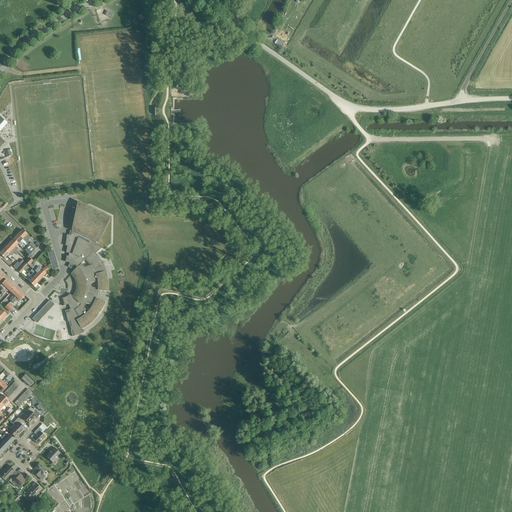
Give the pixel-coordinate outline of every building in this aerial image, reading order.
[(103,269),(101,265),(103,264),(101,261),(100,262),(98,259),(96,257),(94,255),(101,248),(98,245),(96,243),(98,240),(99,241),(109,220),(104,217),(106,214),(90,206),(88,210),(83,207),(73,228),(72,227),(71,235),(66,235),(65,246),(67,246),(66,253),(69,253),(68,256),(66,256),(65,262),(67,262),(70,263),(72,264),(74,265),(77,268),(72,273),(73,274),(74,276),(75,277),(76,278),(76,280),(77,281),(77,283),(77,284),(77,286),(77,287),(77,289),(77,290),(76,292),(76,293),(75,295),(74,296),(73,297),(70,294),(69,294),(68,295),(67,296),(66,296),(66,297),(65,297),(64,298),(63,298),(62,298),(64,306),(65,305),(67,305),(68,304),(69,309),(68,310),(68,312),(65,313),(67,322),(70,321),(71,326),(70,326),(71,330),(72,330),(74,336),(77,335),(80,334),(84,333),(81,328),(85,326),(88,324),(91,321),(94,318),(96,315),(99,312),(101,309),(103,305),(104,301),(97,299),(97,296),(98,293),(98,290),(106,291),(107,287),(106,283),(106,280),(105,276),(104,272),(103,269)] [(30,237),(27,234),(22,230),(18,235),(24,241),(27,243),(28,242),(27,240),(30,237)] [(24,241),(18,235),(13,239),(18,244),(20,246),(23,243),(24,241)] [(13,239),(8,244),(18,253),(21,256),(22,254),(17,249),(18,249),(16,246),(18,244),(13,239)] [(8,244),(4,249),(11,256),(14,252),(16,255),(18,253),(8,244)] [(24,250),(29,255),(33,250),(28,245),(24,250)] [(11,256),(4,249),(0,253),(0,254),(4,259),(7,256),(9,258),(9,257),(12,260),(13,258),(11,256)] [(47,251),(50,263),(54,262),(56,266),(52,267),(52,269),(58,268),(53,250),(49,251),(47,251)] [(34,267),(30,263),(33,261),(30,258),(25,262),(26,262),(27,264),(32,269),(37,273),(42,278),(46,273),(45,273),(48,269),(45,266),(42,270),(39,267),(36,269),(34,267)] [(37,273),(32,269),(30,271),(33,273),(31,275),(38,282),(39,282),(40,280),(42,278),(37,273)] [(38,282),(31,275),(28,273),(27,275),(29,277),(26,280),(33,286),(38,282)] [(6,288),(11,283),(6,279),(0,285),(2,288),(2,289),(0,291),(2,293),(4,290),(6,288)] [(15,288),(11,283),(6,288),(10,292),(15,288)] [(11,297),(13,299),(15,297),(15,296),(19,292),(15,288),(10,292),(13,295),(11,297)] [(13,299),(11,301),(13,303),(17,299),(20,301),(24,296),(19,292),(15,296),(15,297),(13,299)] [(47,304),(36,316),(39,319),(51,307),(47,304)] [(25,374),(21,379),(30,387),(34,383),(25,374)] [(3,395),(0,397),(0,401),(4,405),(8,400),(3,395)] [(30,407),(25,413),(26,414),(33,420),(36,417),(33,413),(35,411),(34,410),(32,409),(30,407)] [(23,415),(19,419),(23,423),(25,421),(29,424),(33,420),(26,414),(24,417),(23,415)] [(17,424),(15,426),(21,432),(25,428),(22,425),(23,423),(19,419),(16,422),(17,424)] [(21,432),(15,426),(11,430),(10,429),(8,431),(12,435),(15,438),(17,435),(18,436),(21,432)] [(39,427),(34,433),(36,435),(33,439),(38,444),(45,437),(41,432),(42,430),(39,427)] [(4,434),(2,436),(10,444),(14,440),(9,435),(7,437),(4,434)] [(10,444),(2,436),(0,438),(3,441),(1,443),(6,448),(10,444)] [(53,463),(61,454),(54,447),(46,456),(53,463)] [(43,474),(46,470),(39,463),(34,469),(36,471),(34,473),(42,480),(45,476),(43,474)] [(12,477),(17,472),(9,465),(0,474),(0,475),(5,481),(10,475),(12,477)] [(17,472),(12,477),(9,481),(14,486),(16,485),(19,488),(25,481),(20,475),(19,475),(17,472)] [(32,499),(42,489),(35,482),(32,485),(33,486),(25,493),(32,499)]
